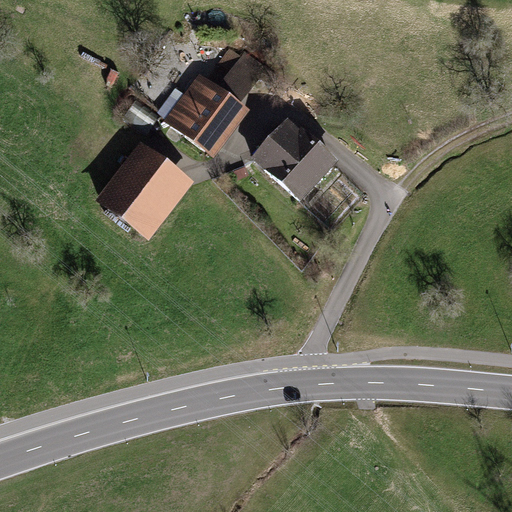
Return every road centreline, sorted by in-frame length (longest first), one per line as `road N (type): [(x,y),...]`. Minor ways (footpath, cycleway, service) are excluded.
road 1 (secondary): [(0,461),(185,406),(294,387),(511,394)]
road 2 (track): [(511,118),(441,150),(402,186)]
